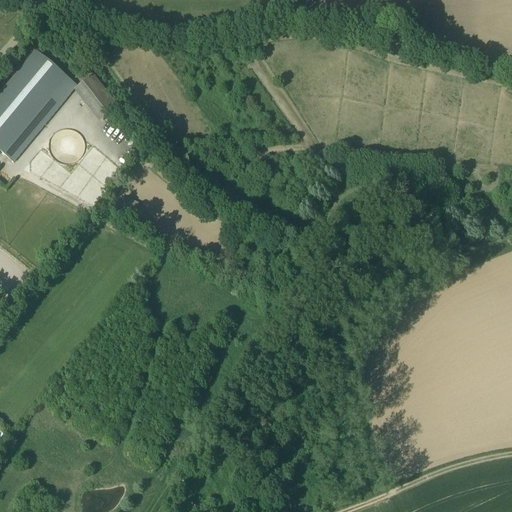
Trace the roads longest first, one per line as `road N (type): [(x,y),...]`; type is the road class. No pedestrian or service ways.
road 1 (unclassified): [(31,0),(166,37),(309,19),(511,69)]
road 2 (track): [(511,454),(456,465),(335,511)]
road 3 (unknown): [(0,153),(30,162),(74,125),(118,142)]
